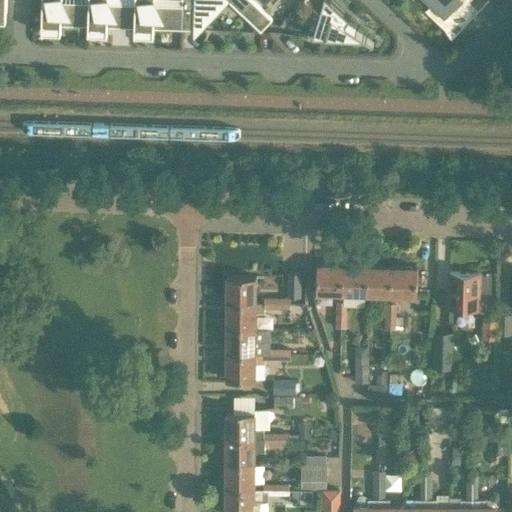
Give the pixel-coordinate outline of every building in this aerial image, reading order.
[(61,24),(88,25),(89,2),(61,1),(61,0),(42,0),(41,31),(61,32),(61,24)] [(88,0),(89,2),(88,25),(135,26),(135,3),(108,2),(107,0),(88,0)] [(135,0),(135,3),(135,26),(183,28),(183,6),(181,6),(154,5),(154,0),(135,0)] [(226,0),(228,0),(243,14),(255,2),(252,0),(181,0),(181,6),(183,6),(183,28),(194,28),(194,35),(226,0)] [(352,41),(354,32),(355,31),(345,25),(349,17),(350,18),(351,17),(332,0),(304,0),(320,14),(313,34),(327,35),(325,40),(323,40),(323,41),(354,42),(354,41),(352,41)] [(444,27),(451,38),(478,9),(468,0),(427,0),(431,4),(426,9),(444,27)] [(272,18),(255,2),(243,14),(261,30),(272,18)] [(317,263),(317,273),(316,290),(332,291),(332,300),(336,300),(342,300),(342,291),(341,291),(342,264),(317,263)] [(342,264),(341,291),(342,291),(366,292),(367,265),(342,264)] [(367,265),(366,292),(390,293),(392,266),(367,265)] [(417,294),(418,266),(392,266),(390,293),(417,294)] [(448,306),(454,307),(482,308),(484,272),(449,271),(448,306)] [(302,272),(290,272),(290,296),(302,296),(302,272)] [(226,299),(226,302),(257,302),(257,301),(257,276),(227,276),(227,299),(226,299)] [(264,296),(263,301),(263,308),(265,308),(277,308),(277,296),(264,296)] [(277,296),(277,308),(290,308),(290,303),(290,296),(277,296)] [(336,300),(336,313),(347,314),(347,300),(342,300),(336,300)] [(257,302),(226,302),(226,305),(226,328),(257,328),(257,327),(257,313),(265,313),(265,308),(263,308),(263,301),(257,301),(257,302)] [(386,301),(385,315),(395,315),(396,302),(386,301)] [(347,314),(336,313),(335,326),(340,326),(346,327),(347,314)] [(511,314),(498,314),(498,333),(511,334),(511,314)] [(395,328),(395,315),(385,315),(385,327),(395,328)] [(226,328),(226,353),(257,353),(257,352),(257,328),(226,328)] [(453,367),(454,329),(432,329),(432,367),(453,367)] [(264,347),(264,352),(264,359),(265,359),(276,358),(276,347),(264,347)] [(276,347),(276,358),(289,359),(289,354),(289,347),(276,347)] [(226,353),(226,379),(257,379),(257,364),(265,364),(265,359),(264,359),(264,352),(257,352),(257,353),(226,353)] [(369,381),(368,355),(354,355),(355,381),(369,381)] [(295,393),(296,379),(270,379),(270,393),(295,393)] [(313,406),(313,395),(274,395),(274,406),(313,406)] [(451,424),(461,425),(462,411),(452,410),(451,424)] [(226,411),(226,437),(256,437),(256,436),(262,436),(262,431),(264,431),(264,423),(256,423),(257,411),(226,411)] [(311,421),(298,421),(298,433),(290,433),(290,438),(311,438),(311,421)] [(264,432),(264,431),(262,431),(262,436),(263,436),(263,442),(275,442),(275,431),(264,432)] [(275,431),(275,442),(290,442),(290,438),(290,433),(290,431),(275,431)] [(256,437),(226,437),(226,463),(256,463),(256,437)] [(498,439),(498,454),(507,454),(507,439),(498,439)] [(460,446),(452,446),(451,463),(459,464),(460,446)] [(256,463),(226,463),(226,488),(256,488),(256,463)] [(301,463),(301,489),(326,489),(326,463),(301,463)] [(373,470),(373,483),(383,483),(383,470),(373,470)] [(420,470),(420,483),(430,483),(430,470),(420,470)] [(466,470),(465,483),(477,483),(477,470),(466,470)] [(383,483),(373,483),(373,496),(378,496),(383,496),(383,483)] [(420,483),(420,497),(425,497),(430,498),(430,483),(420,483)] [(477,483),(465,483),(465,498),(471,498),(476,498),(477,483)] [(263,484),(263,489),(263,495),(275,495),(275,484),(263,484)] [(275,484),(275,495),(289,495),(289,484),(275,484)] [(226,488),(225,511),(266,511),(266,502),(263,502),(263,495),(263,489),(256,489),(256,488),(226,488)] [(324,511),(339,511),(339,489),(326,489),(325,489),(324,511)] [(378,511),(378,496),(373,496),(367,496),(366,503),(353,503),(352,511),(378,511)] [(383,496),(378,496),(378,511),(401,511),(401,503),(390,503),(390,496),(383,496)] [(414,503),(401,503),(401,511),(424,511),(425,497),(420,497),(414,497),(414,503)] [(430,498),(425,497),(424,511),(448,511),(448,503),(436,503),(436,498),(430,498)] [(460,503),(448,503),(448,511),(470,511),(471,498),(465,498),(460,498),(460,503)] [(476,498),(471,498),(470,511),(495,511),(496,503),(483,503),(483,498),(476,498)]
